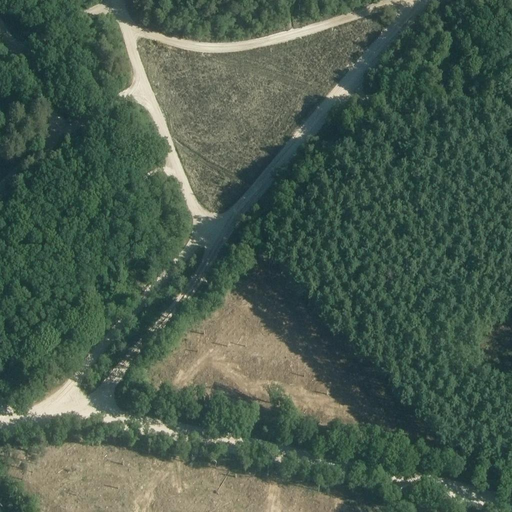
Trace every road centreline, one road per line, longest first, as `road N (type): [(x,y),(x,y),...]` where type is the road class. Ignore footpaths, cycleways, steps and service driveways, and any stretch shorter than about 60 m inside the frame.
road 1 (track): [(87,414),(201,274),(227,222),(422,0)]
road 2 (track): [(0,429),(87,414),(511,508)]
road 3 (track): [(408,0),(232,47),(126,28)]
road 4 (track): [(213,250),(115,0)]
road 5 (track): [(227,222),(190,249),(117,328),(53,414)]
road 6 (track): [(0,304),(150,176),(176,165)]
road 7 (track): [(341,91),(428,112),(511,113)]
road 8 (track): [(116,2),(0,60)]
road 9 (track): [(64,133),(0,25)]
road 10 (track): [(44,151),(144,84)]
